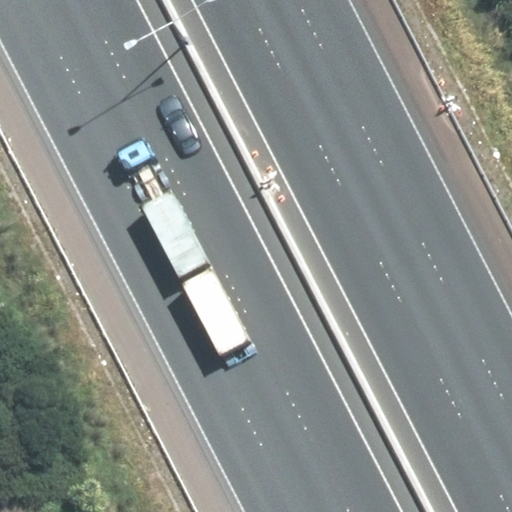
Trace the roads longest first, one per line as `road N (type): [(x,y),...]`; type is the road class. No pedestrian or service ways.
road 1 (motorway): [(320,511),(55,0)]
road 2 (motorway): [(266,0),(511,474)]
